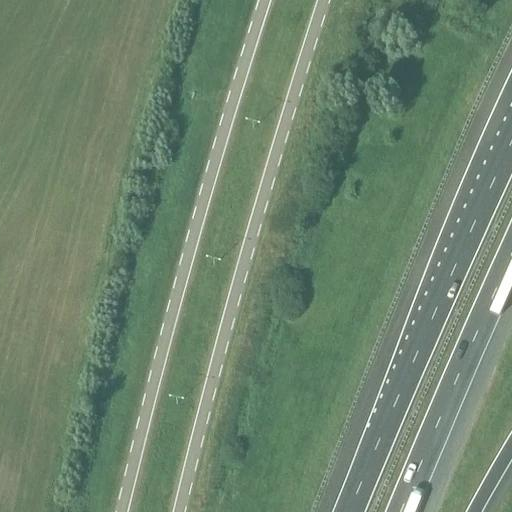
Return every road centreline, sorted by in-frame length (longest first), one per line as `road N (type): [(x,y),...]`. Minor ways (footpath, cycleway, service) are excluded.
road 1 (secondary): [(265,0),(121,511)]
road 2 (secondary): [(179,511),(323,0)]
road 3 (motorway): [(511,150),(350,511)]
road 4 (motorway): [(401,511),(511,255)]
